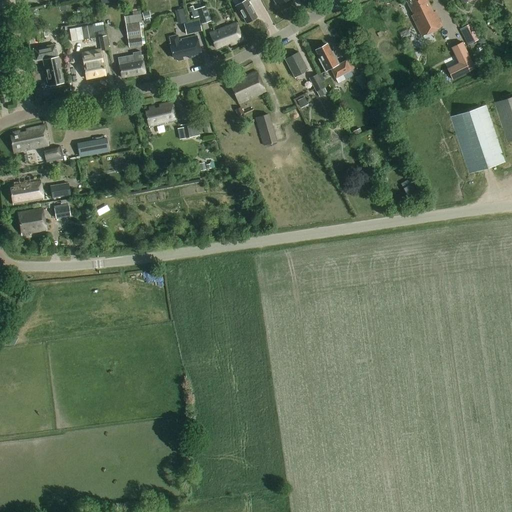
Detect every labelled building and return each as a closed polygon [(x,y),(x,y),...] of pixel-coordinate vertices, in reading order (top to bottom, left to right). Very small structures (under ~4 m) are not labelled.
[(253,13),(254,13),(248,2),(250,0),(240,0),(241,2),(235,6),(243,19),(244,18),(247,23),(256,19),(253,13)] [(422,37),(442,27),(435,12),(433,13),(426,0),(410,0),(407,2),(414,15),(412,16),(422,37)] [(194,19),(200,17),(197,9),(194,10),(193,6),(190,7),(194,19)] [(197,9),(200,17),(202,24),(211,22),(205,6),(197,9)] [(151,18),(149,12),(142,13),(144,20),(151,18)] [(142,46),(142,44),(144,44),(141,15),(125,17),(129,47),(142,46)] [(200,21),(184,25),(187,36),(202,32),(200,21)] [(104,31),(102,23),(92,24),(94,33),(104,31)] [(231,45),(243,41),(236,23),(210,33),(215,48),(230,43),(231,45)] [(460,30),(469,45),(478,40),(469,25),(460,30)] [(101,51),(108,50),(105,31),(98,33),(101,51)] [(189,59),(201,56),(197,36),(180,40),(181,42),(179,42),(177,36),(169,37),(171,43),(169,43),(173,58),(177,57),(178,61),(183,60),(182,57),(188,56),(189,59)] [(458,63),(447,69),(452,80),(475,69),(463,42),(451,48),(458,63)] [(57,57),(55,45),(33,49),(36,61),(43,60),(46,75),(48,75),(50,86),(62,83),(60,73),(61,72),(58,57),(57,57)] [(330,53),(326,45),(316,50),(320,58),(318,59),(325,72),(331,69),(336,79),(338,83),(353,76),(351,71),(346,61),(339,64),(332,52),(330,53)] [(132,53),(133,55),(118,58),(121,78),(145,73),(142,58),(141,58),(140,51),(132,53)] [(308,70),(298,52),(285,59),(294,77),(308,70)] [(86,79),(105,75),(102,59),(90,62),(90,63),(83,65),(86,79)] [(266,92),(257,71),(244,77),(245,79),(240,81),(239,79),(233,82),(235,86),(231,87),(239,104),(248,99),(247,98),(251,97),(251,98),(266,92)] [(309,79),(319,98),(327,93),(321,83),(325,81),(321,74),(318,76),(317,74),(309,79)] [(362,91),(367,88),(360,75),(355,77),(362,91)] [(401,91),(405,99),(415,94),(411,86),(401,91)] [(508,143),(511,141),(511,97),(495,103),(508,143)] [(305,98),(298,101),(301,109),(309,105),(305,98)] [(176,121),(172,102),(159,105),(160,109),(154,110),(154,107),(149,108),(150,111),(145,112),(149,127),(176,121)] [(450,117),(469,174),(505,163),(486,106),(450,117)] [(235,110),(238,117),(244,114),(241,108),(235,110)] [(264,146),(276,142),(269,115),(256,118),(264,146)] [(337,115),(330,118),(333,124),(339,120),(337,115)] [(177,129),(179,140),(199,136),(196,122),(181,125),(182,128),(177,129)] [(49,146),(44,125),(26,129),(26,133),(20,135),(19,130),(12,132),(13,136),(10,137),(13,154),(49,146)] [(105,138),(77,143),(80,157),(108,152),(105,138)] [(46,163),(63,159),(60,147),(44,151),(46,163)] [(199,165),(194,166),(196,171),(200,170),(201,171),(206,170),(204,163),(199,164),(199,165)] [(410,197),(420,192),(413,177),(403,182),(410,197)] [(44,200),(40,179),(13,183),(14,188),(10,188),(13,205),(44,200)] [(170,196),(204,192),(203,182),(169,186),(170,196)] [(68,183),(50,186),(52,199),(70,196),(68,183)] [(68,207),(54,209),(56,219),(70,217),(68,207)] [(46,231),(42,208),(22,212),(23,216),(19,216),(22,236),(28,235),(28,234),(46,231)]
